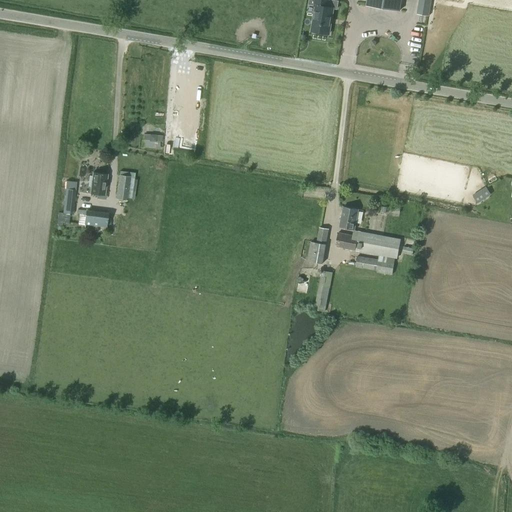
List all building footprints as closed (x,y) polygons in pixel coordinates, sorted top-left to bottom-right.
[(315,7),(311,33),(328,35),(333,9),(327,8),(328,0),(315,0),(314,7),(315,7)] [(401,0),(367,0),(367,5),(400,11),(401,0)] [(428,0),(417,0),(416,6),(427,8),(428,0)] [(202,140),(203,109),(188,109),(188,140),(202,140)] [(91,172),(88,194),(104,196),(107,175),(91,172)] [(117,175),(115,200),(126,201),(129,177),(117,175)] [(476,202),(489,193),(485,187),(472,195),(476,202)] [(64,189),(61,214),(72,215),(75,191),(64,189)] [(343,207),(340,227),(355,230),(358,210),(343,207)] [(85,211),(83,225),(105,228),(107,214),(85,211)] [(311,241),(307,260),(322,263),(328,229),(320,228),(317,242),(311,241)] [(338,233),(335,247),(396,259),(400,240),(353,231),(353,235),(338,233)] [(402,250),(400,262),(411,264),(412,256),(414,256),(415,249),(404,247),(403,250),(402,250)] [(394,263),(356,256),(354,267),(377,271),(376,273),(392,275),(394,263)] [(321,271),(314,310),(324,312),(332,273),(321,271)]
